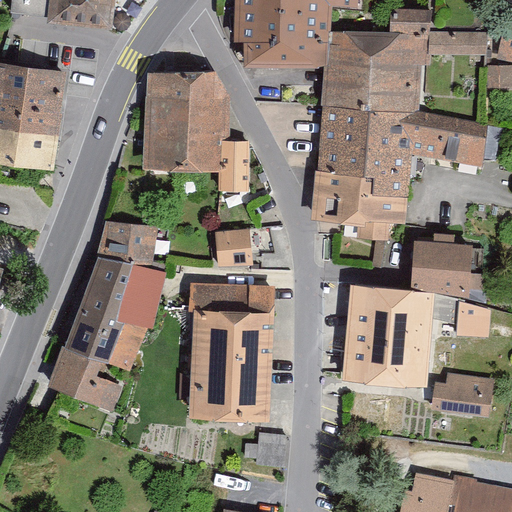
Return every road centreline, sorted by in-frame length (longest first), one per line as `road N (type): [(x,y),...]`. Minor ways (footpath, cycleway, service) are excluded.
road 1 (residential): [(298,511),(305,232),(209,36),(172,8)]
road 2 (tertiary): [(172,8),(135,60),(0,399)]
